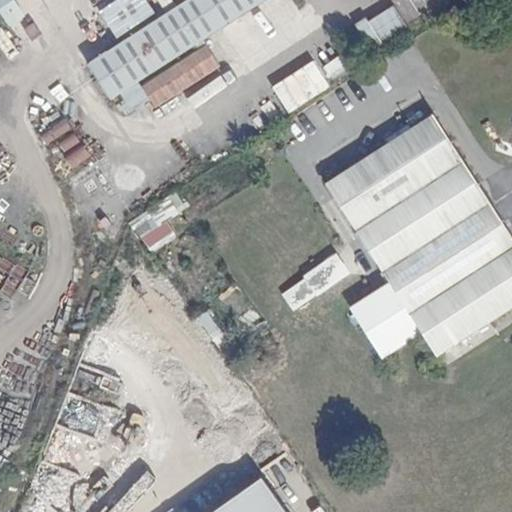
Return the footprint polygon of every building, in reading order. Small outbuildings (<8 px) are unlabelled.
[(0,0),(0,67),(21,52),(6,31),(24,17),(11,0),(0,0)] [(172,0),(83,56),(108,95),(253,0),(172,0)] [(367,21),(377,41),(405,27),(395,7),(367,21)] [(324,88),(349,74),(342,62),(318,77),(324,88)] [(294,76),(285,82),(300,101),(308,95),(294,76)] [(511,231),(434,105),(324,175),(387,277),(350,299),(381,351),(419,327),(434,351),(511,300),(511,231)] [(104,189),(85,167),(96,157),(61,119),(41,138),(75,175),(68,181),(88,203),(104,189)] [(149,254),(176,236),(167,221),(187,208),(176,191),(129,223),(149,254)] [(282,511),(262,483),(220,511),(282,511)]
